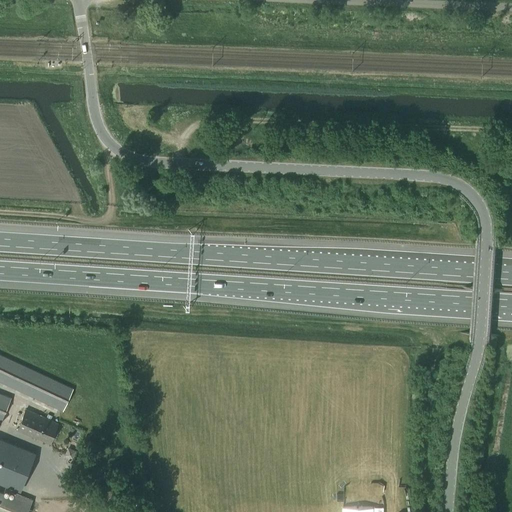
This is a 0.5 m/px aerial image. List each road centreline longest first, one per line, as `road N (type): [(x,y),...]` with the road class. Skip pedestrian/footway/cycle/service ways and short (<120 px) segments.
road 1 (unclassified): [(448,511),(458,420),(478,347),(485,226),(472,197),(449,181),(416,175),(176,164),(122,154),(94,115),(77,0)]
road 2 (motorway): [(0,271),(511,305)]
road 3 (motorway): [(511,275),(0,242)]
road 4 (track): [(511,90),(88,71)]
road 5 (track): [(511,132),(238,117),(200,124),(180,146)]
road 6 (unclassified): [(511,7),(309,0)]
road 7 (track): [(112,146),(105,219),(0,213)]
